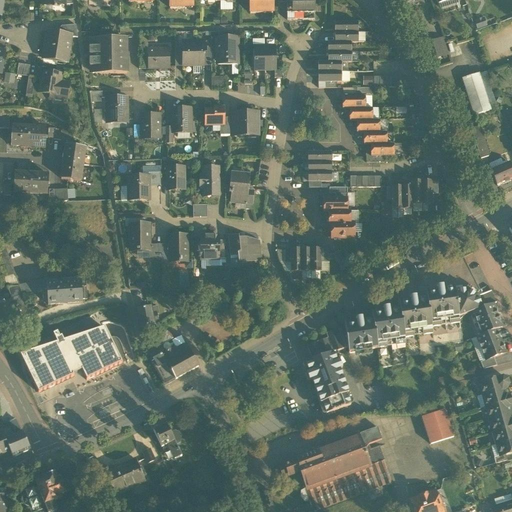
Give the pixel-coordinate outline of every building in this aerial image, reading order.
[(169,0),(170,9),(185,9),(185,6),(191,6),(191,9),(192,9),(191,0),(169,0)] [(271,14),(272,14),(271,0),(249,0),(250,14),(265,14),(265,12),(271,12),(271,14)] [(286,3),(286,15),(313,14),(313,0),(308,1),(308,0),(292,0),(292,3),(286,3)] [(459,4),(457,0),(450,0),(448,1),(448,2),(439,5),(441,9),(459,4)] [(233,11),(233,2),(231,4),(226,4),(224,2),(219,2),(220,11),(233,11)] [(403,2),(394,4),(395,10),(404,7),(403,2)] [(334,23),(334,33),(357,33),(357,23),(334,23)] [(70,38),(76,39),(74,27),(62,28),(61,36),(70,37),(70,38)] [(334,33),(334,43),(351,43),(358,43),(357,33),(334,33)] [(54,61),(63,63),(65,55),(67,55),(70,38),(70,37),(61,36),(47,34),(43,57),(54,58),(54,61)] [(231,65),(234,65),(237,63),(237,51),(236,51),(236,44),(237,44),(237,39),(217,39),(217,62),(225,62),(225,63),(228,65),(231,65)] [(92,67),(92,74),(126,74),(126,40),(92,40),(92,47),(92,55),(92,59),(92,67)] [(443,40),(437,42),(442,57),(447,55),(443,40)] [(203,41),(193,42),(193,67),(201,67),(203,67),(203,52),(203,41)] [(183,68),(193,67),(193,42),(183,42),(183,52),(183,68)] [(430,61),(442,57),(437,42),(424,46),(426,52),(427,52),(430,61)] [(327,43),(327,53),(351,53),(351,43),(334,43),(327,43)] [(274,46),(264,47),(265,71),(274,71),(274,66),(274,46)] [(255,71),(265,71),(264,47),(254,47),(255,71)] [(175,67),(183,68),(183,52),(179,52),(179,48),(175,48),(175,67)] [(203,52),(203,67),(211,67),(211,48),(207,48),(207,52),(203,52)] [(148,50),(148,70),(169,69),(169,50),(148,50)] [(327,53),(328,63),(341,63),(347,63),(351,63),(351,53),(327,53)] [(318,63),(318,73),(341,73),(341,63),(328,63),(318,63)] [(16,76),(28,78),(30,67),(18,65),(16,76)] [(49,96),(54,96),(57,95),(59,84),(60,84),(62,76),(45,73),(44,81),(40,80),(38,94),(49,96)] [(341,83),(341,73),(318,73),(318,83),(325,83),(336,83),(341,83)] [(348,73),(341,73),(341,83),(349,83),(349,73),(348,73)] [(3,84),(14,85),(15,76),(5,74),(3,84)] [(462,80),(473,117),(490,112),(479,74),(462,80)] [(363,86),(372,86),(372,77),(363,77),(363,86)] [(25,96),(31,97),(34,79),(28,78),(25,96)] [(219,91),(223,92),(223,78),(211,78),(211,91),(213,91),(219,91)] [(402,78),(396,78),(390,78),(385,78),(379,78),(373,78),(373,89),(378,89),(379,89),(384,89),(385,89),(390,89),(396,89),(402,89),(402,78)] [(70,86),(60,84),(59,84),(57,95),(54,96),(49,96),(48,102),(67,104),(70,86)] [(100,103),(100,99),(100,92),(91,92),(89,94),(90,103),(100,103)] [(342,110),(349,110),(365,110),(364,97),(342,98),(342,110)] [(106,99),(106,124),(107,124),(107,121),(127,121),(127,124),(127,98),(112,98),(106,98),(106,99)] [(171,129),(171,135),(191,135),(191,109),(171,110),(171,129)] [(205,111),(205,127),(212,127),(219,126),(222,126),(222,119),(222,109),(215,109),(215,111),(205,111)] [(93,115),(94,125),(101,125),(101,111),(94,110),(94,115),(93,115)] [(372,110),(365,110),(349,110),(350,122),(357,122),(372,122),(372,110)] [(237,136),(237,137),(249,136),(249,132),(256,132),(256,115),(237,115),(237,116),(237,136)] [(141,139),(159,139),(159,116),(148,116),(148,118),(141,118),(141,127),(141,139)] [(219,136),(229,136),(229,119),(222,119),(222,126),(219,126),(219,133),(219,136)] [(379,122),(372,122),(357,122),(357,134),(364,134),(379,133),(379,122)] [(21,146),(28,146),(29,128),(12,127),(11,147),(20,147),(21,146)] [(45,129),(29,128),(28,146),(35,146),(35,148),(45,148),(45,129)] [(67,132),(60,131),(59,141),(65,142),(66,136),(67,132)] [(472,134),(481,163),(487,162),(491,160),(481,131),(472,134)] [(386,133),(379,133),(364,134),(364,146),(371,146),(386,145),(386,133)] [(393,145),(386,145),(371,146),(371,152),(371,158),(384,158),(393,158),(393,145)] [(65,156),(64,163),(82,166),(84,149),(65,146),(64,156),(65,156)] [(384,163),(384,158),(371,158),(371,152),(366,152),(366,163),(384,163)] [(307,153),(307,157),(307,164),(330,163),(330,153),(307,153)] [(489,164),(491,169),(506,163),(504,158),(489,164)] [(160,168),(160,174),(160,176),(167,176),(167,170),(172,170),(172,162),(160,162),(160,168)] [(481,163),(485,177),(491,175),(487,162),(481,163)] [(80,183),(82,166),(64,163),(63,170),(62,170),(60,180),(80,183)] [(330,163),(307,164),(307,170),(307,173),(330,173),(330,163)] [(490,171),(497,187),(511,180),(511,170),(509,164),(490,171)] [(142,168),(142,178),(148,178),(148,174),(160,174),(160,168),(142,168)] [(168,191),(183,191),(183,169),(172,170),(167,170),(167,176),(168,191)] [(203,189),(203,197),(218,197),(218,169),(203,169),(203,178),(199,178),(199,189),(203,189)] [(307,173),(307,177),(307,183),(307,184),(308,184),(321,184),(331,184),(330,174),(330,173),(307,173)] [(23,192),(30,193),(31,175),(14,174),(13,193),(23,194),(23,192)] [(160,187),(160,176),(160,174),(148,174),(148,178),(149,178),(149,187),(160,187)] [(48,176),(31,175),(30,193),(37,193),(37,195),(47,195),(48,176)] [(245,205),(246,205),(247,191),(249,177),(231,175),(230,185),(231,185),(230,194),(231,194),(230,203),(245,205)] [(412,205),(421,205),(421,177),(415,177),(415,182),(411,182),(412,187),(412,205)] [(428,177),(421,177),(421,205),(432,204),(432,194),(432,183),(432,182),(428,182),(428,177)] [(128,202),(149,202),(149,187),(149,178),(148,178),(142,178),(128,178),(128,188),(128,195),(130,195),(130,201),(128,201),(128,202)] [(392,201),(392,211),(402,211),(402,182),(395,182),(395,188),(392,188),(392,189),(392,201)] [(412,211),(412,205),(412,187),(408,187),(408,182),(402,182),(402,211),(412,211)] [(120,202),(128,202),(128,201),(130,201),(130,195),(128,195),(128,188),(120,188),(120,202)] [(74,189),(67,190),(67,200),(75,199),(74,189)] [(67,190),(55,191),(55,203),(67,202),(67,200),(67,190)] [(244,211),(251,212),(253,192),(247,191),(246,205),(245,205),(244,211)] [(323,214),(328,214),(328,213),(347,213),(347,208),(347,201),(335,201),(323,201),(323,214)] [(421,213),(421,205),(412,205),(412,211),(412,213),(421,213)] [(193,219),(206,219),(206,207),(192,207),(193,219)] [(350,213),(347,213),(328,213),(328,214),(328,227),(330,226),(350,226),(350,213)] [(148,252),(149,252),(149,248),(149,226),(145,226),(130,226),(130,227),(130,251),(136,251),(136,252),(148,252)] [(354,226),(350,226),(330,226),(330,240),(354,240),(354,239),(352,239),(352,234),(354,232),(354,226)] [(168,264),(187,263),(186,237),(171,238),(171,247),(171,251),(168,251),(168,264)] [(200,261),(218,261),(218,242),(218,238),(210,238),(210,237),(200,237),(200,243),(199,245),(199,251),(200,253),(200,261)] [(237,255),(238,265),(248,264),(248,263),(246,245),(246,239),(238,240),(238,238),(229,239),(231,255),(237,255)] [(260,243),(252,244),(254,262),(254,263),(262,263),(260,243)] [(0,270),(7,289),(18,287),(3,246),(0,246),(0,270)] [(171,247),(161,248),(161,260),(161,264),(168,264),(168,251),(171,251),(171,247)] [(154,260),(161,260),(161,248),(149,248),(149,252),(154,252),(154,260)] [(300,250),(297,250),(291,250),(290,250),(290,251),(290,263),(290,273),(300,273),(300,250)] [(310,273),(310,250),(304,250),(300,250),(300,273),(310,273)] [(320,250),(316,250),(310,250),(310,273),(318,273),(320,273),(320,263),(320,251),(320,250)] [(284,274),(290,273),(290,263),(284,263),(284,251),(276,251),(277,256),(279,263),(284,274)] [(334,259),(340,271),(346,268),(337,253),(332,256),(334,259)] [(218,261),(200,261),(200,271),(205,271),(205,268),(221,268),(221,265),(225,265),(225,261),(224,261),(218,261)] [(46,279),(18,287),(21,296),(22,298),(27,297),(47,292),(46,284),(47,284),(46,279)] [(82,304),(82,301),(81,289),(81,281),(47,284),(46,284),(47,292),(48,307),(82,304)] [(7,289),(11,300),(21,296),(18,287),(7,289)] [(425,292),(426,298),(431,328),(459,324),(459,321),(458,317),(454,292),(454,288),(443,289),(442,287),(436,288),(436,290),(425,292)] [(467,290),(454,292),(458,317),(465,315),(472,312),(482,308),(477,296),(467,290)] [(11,300),(3,303),(11,313),(10,313),(16,324),(29,319),(22,298),(21,296),(11,300)] [(426,298),(416,300),(409,301),(398,303),(399,309),(404,339),(413,337),(412,331),(421,330),(422,336),(432,335),(431,328),(426,298)] [(0,318),(1,320),(10,313),(11,313),(3,303),(0,299),(0,318)] [(494,303),(487,306),(489,312),(495,310),(495,311),(497,310),(494,303)] [(472,312),(477,324),(497,316),(495,311),(495,310),(489,312),(487,306),(482,308),(472,312)] [(155,326),(154,322),(153,316),(151,308),(135,312),(139,329),(155,326)] [(399,309),(389,311),(382,312),(371,313),(372,320),(377,349),(386,348),(385,341),(394,340),(395,347),(405,345),(404,339),(399,309)] [(499,321),(497,316),(477,324),(481,336),(496,330),(494,324),(500,322),(499,321)] [(372,320),(362,321),(355,322),(344,324),(345,328),(348,348),(348,354),(377,349),(372,320)] [(494,324),(496,330),(503,327),(501,320),(499,321),(500,322),(494,324)] [(20,355),(38,393),(74,376),(73,375),(81,371),(86,380),(122,363),(104,328),(63,341),(61,336),(59,337),(57,333),(53,335),(57,343),(20,355)] [(307,347),(312,361),(333,353),(348,348),(345,328),(326,335),(327,339),(307,347)] [(501,342),(496,330),(481,336),(476,338),(480,350),(501,342)] [(153,339),(158,347),(172,339),(168,331),(153,339)] [(470,340),(475,352),(480,350),(476,338),(470,340)] [(184,342),(174,348),(179,357),(189,352),(184,342)] [(505,354),(501,342),(480,350),(485,361),(485,362),(493,359),(505,354)] [(161,355),(166,364),(179,357),(174,348),(161,355)] [(485,361),(480,350),(475,352),(479,363),(480,363),(485,361)] [(189,352),(179,357),(166,364),(175,380),(198,368),(189,352)] [(320,404),(322,403),(346,394),(348,394),(339,370),(342,369),(339,362),(336,363),(333,353),(312,361),(305,364),(308,373),(306,374),(309,382),(311,381),(320,404)] [(164,386),(175,380),(166,364),(161,355),(150,361),(164,386)] [(480,363),(483,370),(496,366),(493,359),(485,362),(485,361),(480,363)] [(472,380),(473,386),(479,385),(479,384),(485,382),(483,377),(472,380)] [(479,385),(482,396),(504,390),(506,389),(508,385),(507,380),(503,377),(485,382),(479,384),(479,385)] [(506,396),(504,390),(482,396),(486,408),(511,400),(510,395),(506,396)] [(350,406),(346,394),(322,403),(326,415),(350,406)] [(486,408),(482,396),(476,397),(480,410),(486,408)] [(511,407),(511,400),(486,408),(489,421),(511,415),(509,408),(511,407)] [(422,418),(430,445),(453,438),(445,411),(422,418)] [(511,418),(511,415),(489,421),(493,433),(511,427),(511,418)] [(12,428),(17,435),(22,433),(15,421),(10,423),(12,428)] [(166,447),(173,461),(177,459),(180,457),(175,446),(179,445),(180,442),(176,434),(173,433),(170,435),(165,426),(152,432),(161,449),(166,447)] [(511,427),(493,433),(496,446),(511,441),(511,427)] [(376,428),(356,435),(361,448),(364,449),(366,454),(365,458),(367,466),(383,461),(384,461),(382,455),(380,450),(378,446),(370,449),(368,445),(381,440),(376,428)] [(2,432),(0,432),(0,435),(0,436),(0,442),(1,442),(6,453),(9,452),(4,441),(3,436),(2,432)] [(11,438),(4,441),(9,452),(12,459),(29,452),(22,433),(17,435),(11,438)] [(364,470),(367,466),(365,458),(366,454),(364,449),(361,448),(356,435),(315,450),(316,452),(296,460),(297,460),(278,467),(282,479),(301,473),(303,478),(302,482),(307,485),(305,489),(312,490),(314,486),(318,488),(321,483),(326,485),(328,480),(332,483),(334,478),(338,480),(340,476),(345,477),(347,473),(351,475),(353,471),(358,473),(360,469),(364,470)] [(475,438),(468,440),(470,447),(477,445),(475,438)] [(511,441),(496,446),(499,457),(505,456),(511,453),(511,441)] [(490,447),(494,458),(499,457),(496,446),(490,447)] [(141,454),(147,466),(154,462),(149,450),(141,454)] [(494,458),(495,465),(507,461),(505,456),(499,457),(494,458)] [(478,460),(475,466),(480,469),(484,463),(478,460)] [(134,461),(114,470),(115,472),(135,463),(134,461)] [(392,481),(383,461),(367,466),(364,470),(360,469),(358,473),(353,471),(351,475),(347,473),(345,477),(340,476),(338,480),(334,478),(332,483),(328,480),(326,485),(321,483),(318,488),(314,486),(312,490),(305,489),(304,491),(302,492),(306,500),(308,500),(312,511),(392,481)] [(104,474),(114,497),(130,490),(130,488),(144,482),(135,463),(115,472),(114,470),(104,474)] [(85,473),(76,477),(81,488),(84,486),(85,488),(95,484),(94,481),(89,483),(87,478),(85,473)] [(471,476),(464,473),(461,482),(468,485),(471,476)] [(24,492),(27,500),(28,501),(29,501),(29,502),(28,504),(31,511),(40,508),(39,506),(43,504),(46,511),(55,511),(53,504),(62,500),(60,497),(66,495),(66,494),(81,488),(76,477),(61,483),(61,482),(57,484),(53,475),(35,482),(37,490),(33,491),(33,489),(24,492)] [(439,511),(438,508),(439,505),(438,503),(436,501),(433,493),(411,500),(415,511),(439,511)] [(511,502),(511,499),(511,497),(511,495),(494,500),(496,507),(511,502)] [(438,508),(439,511),(450,511),(446,500),(438,503),(439,505),(438,508)] [(480,505),(482,511),(492,511),(491,509),(489,502),(480,505)] [(511,511),(511,502),(496,507),(491,509),(492,511),(511,511)]
